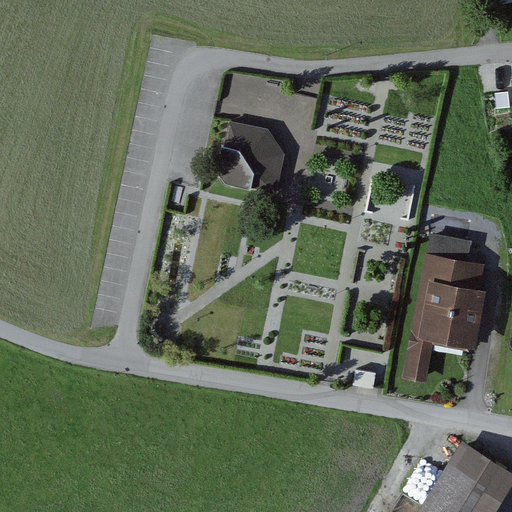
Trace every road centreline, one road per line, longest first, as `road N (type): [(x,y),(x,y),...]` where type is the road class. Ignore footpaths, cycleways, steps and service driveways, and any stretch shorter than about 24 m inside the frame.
road 1 (unclassified): [(124,364),(192,73),(202,60),(326,65),(511,49)]
road 2 (unclassified): [(511,424),(124,364)]
road 3 (unclassified): [(124,364),(53,348),(0,324)]
